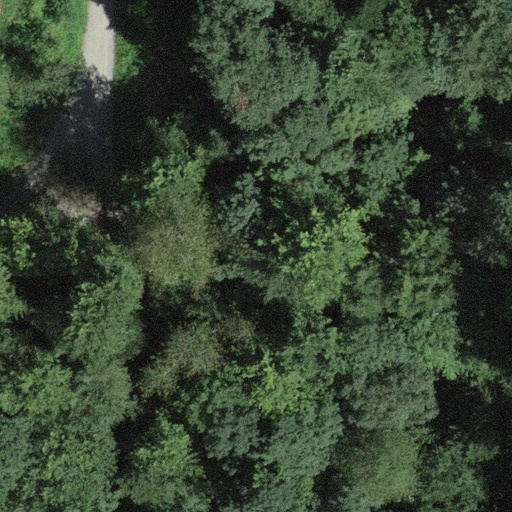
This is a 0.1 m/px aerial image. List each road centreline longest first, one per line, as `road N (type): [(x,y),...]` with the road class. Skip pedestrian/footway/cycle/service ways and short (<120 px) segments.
road 1 (track): [(51,166),(105,202),(192,396),(230,511)]
road 2 (track): [(100,0),(99,129),(51,166)]
